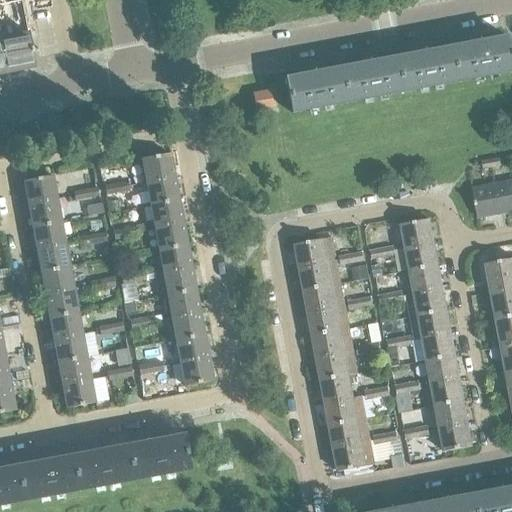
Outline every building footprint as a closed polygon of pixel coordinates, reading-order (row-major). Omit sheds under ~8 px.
[(6,3),(0,4),(0,21),(8,20),(9,20),(6,3)] [(29,32),(0,38),(7,72),(35,67),(34,59),(29,32)] [(451,47),(458,81),(511,71),(511,61),(507,36),(483,41),(483,38),(474,39),(475,42),(451,47)] [(458,81),(451,47),(428,51),(428,48),(419,49),(420,52),(396,57),(402,91),(458,81)] [(365,63),(341,67),(347,102),(402,91),(396,57),(373,61),(372,58),(368,59),(364,60),(365,63)] [(347,102),(341,67),(318,71),(317,68),(309,70),(310,73),(285,77),(292,112),(347,102)] [(270,92),(259,94),(253,95),(256,112),(273,108),(270,92)] [(37,119),(8,125),(13,149),(61,139),(55,111),(36,115),(37,119)] [(147,181),(174,176),(170,154),(143,159),(147,181)] [(501,167),(500,158),(491,159),(492,169),(501,167)] [(492,169),(491,159),(482,161),(484,170),(492,169)] [(29,203),(57,198),(52,176),(25,181),(29,203)] [(174,176),(147,181),(151,204),(178,199),(174,176)] [(131,191),(129,182),(117,183),(119,193),(131,191)] [(511,211),(511,182),(495,185),(500,214),(511,211)] [(119,193),(117,183),(106,185),(107,195),(119,193)] [(500,214),(495,185),(472,190),(478,218),(500,214)] [(99,196),(98,187),(86,189),(87,198),(99,196)] [(87,198),(86,189),(74,191),(75,200),(87,198)] [(61,221),(57,198),(29,203),(34,226),(61,221)] [(178,199),(151,204),(155,227),(183,222),(178,199)] [(118,201),(109,203),(107,204),(109,212),(119,210),(118,201)] [(103,203),(88,206),(89,215),(104,213),(103,203)] [(430,220),(403,226),(407,248),(434,243),(430,220)] [(61,221),(34,226),(38,249),(65,244),(61,221)] [(183,222),(155,227),(160,249),(187,244),(183,222)] [(137,226),(125,228),(127,238),(138,235),(138,231),(137,226)] [(127,238),(125,228),(113,231),(115,240),(127,238)] [(108,241),(106,232),(94,234),(95,243),(108,241)] [(95,243),(94,234),(81,236),(83,245),(95,243)] [(324,240),(297,246),(301,268),(339,261),(334,239),(324,240)] [(434,243),(407,248),(411,271),(438,266),(434,243)] [(65,244),(38,249),(42,271),(69,266),(65,244)] [(191,267),(187,244),(160,249),(164,272),(191,267)] [(395,246),(383,248),(385,258),(397,256),(395,246)] [(385,258),(383,248),(371,251),(372,260),(385,258)] [(364,262),(363,252),(351,254),(353,264),(364,262)] [(353,264),(351,254),(339,257),(341,266),(353,264)] [(511,259),(487,264),(492,292),(511,288),(511,259)] [(339,261),(301,268),(305,291),(343,284),(339,261)] [(69,266),(42,271),(46,294),(74,289),(69,266)] [(438,266),(411,271),(415,294),(443,288),(438,266)] [(191,267),(164,272),(168,295),(195,289),(191,267)] [(146,271),(134,273),(135,283),(147,281),(146,271)] [(135,283),(134,273),(121,276),(123,285),(127,284),(135,283)] [(116,286),(114,277),(102,279),(104,288),(116,286)] [(104,288),(102,279),(90,281),(92,291),(104,288)] [(130,303),(127,284),(123,285),(121,290),(124,304),(130,303)] [(343,284),(305,291),(309,314),(347,307),(343,284)] [(415,294),(407,295),(412,318),(447,311),(443,288),(415,294)] [(511,288),(492,292),(498,320),(511,317),(511,288)] [(74,289),(46,294),(51,317),(78,311),(74,289)] [(195,289),(168,295),(172,317),(200,312),(195,289)] [(403,291),(391,294),(393,303),(405,301),(403,291)] [(393,303),(391,294),(379,296),(381,305),(393,303)] [(373,307),(371,298),(359,300),(361,309),(373,307)] [(361,309),(359,300),(347,302),(349,311),(361,309)] [(347,307),(309,314),(314,336),(351,329),(347,307)] [(82,334),(78,311),(51,317),(55,339),(82,334)] [(447,311),(412,318),(416,340),(424,339),(451,334),(447,311)] [(200,312),(172,317),(177,340),(204,335),(200,312)] [(392,321),(389,312),(383,313),(385,323),(392,321)] [(153,316),(142,318),(143,328),(155,326),(153,316)] [(511,317),(498,320),(503,348),(511,346),(511,317)] [(143,328),(142,318),(130,321),(132,330),(143,328)] [(124,331),(123,322),(111,324),(113,333),(124,331)] [(113,333),(111,324),(99,326),(100,332),(101,336),(113,333)] [(381,338),(378,324),(377,324),(369,326),(372,344),(379,343),(381,338)] [(351,329),(314,336),(318,359),(356,352),(351,329)] [(82,334),(55,339),(59,362),(86,357),(82,334)] [(451,334),(424,339),(428,361),(455,356),(451,334)] [(204,335),(177,340),(181,363),(208,357),(204,335)] [(412,336),(400,339),(401,348),(414,346),(412,336)] [(401,348),(400,339),(387,341),(389,350),(401,348)] [(381,352),(379,343),(372,344),(368,345),(369,354),(381,352)] [(369,354),(368,345),(356,347),(357,356),(369,354)] [(511,374),(511,346),(503,348),(508,376),(511,374)] [(131,364),(128,349),(117,351),(120,366),(131,364)] [(356,352),(318,359),(322,381),(349,376),(360,374),(356,352)] [(4,355),(0,355),(0,384),(9,382),(4,355)] [(402,367),(400,355),(390,357),(392,368),(402,367)] [(455,356),(428,361),(432,384),(460,379),(455,356)] [(86,357),(59,362),(63,384),(91,379),(90,375),(86,357)] [(208,357),(181,363),(185,385),(212,380),(208,357)] [(162,361),(151,363),(152,373),(164,371),(162,361)] [(152,373),(151,363),(139,365),(141,375),(152,373)] [(133,377),(131,367),(119,369),(121,379),(133,377)] [(121,379),(119,369),(107,371),(108,377),(109,381),(121,379)] [(349,376),(322,381),(326,404),(354,399),(349,376)] [(91,379),(63,384),(67,407),(95,402),(91,380),(91,379)] [(432,384),(427,385),(431,408),(437,407),(464,402),(460,379),(432,384)] [(420,381),(408,383),(410,393),(422,391),(420,381)] [(9,382),(0,384),(0,412),(14,410),(9,382)] [(410,393),(408,383),(396,386),(398,395),(400,395),(409,393),(410,393)] [(390,397),(388,387),(376,390),(378,399),(390,397)] [(378,399),(376,390),(365,392),(366,401),(378,399)] [(354,399),(326,404),(331,427),(368,420),(364,397),(354,399)] [(408,400),(397,401),(400,414),(410,412),(408,400)] [(464,402),(437,407),(441,429),(468,424),(464,402)] [(368,420),(331,427),(335,449),(372,442),(368,420)] [(468,424),(441,429),(445,452),(473,447),(468,424)] [(429,426),(417,429),(418,438),(430,436),(429,426)] [(418,438),(417,429),(404,431),(406,440),(418,438)] [(398,442),(396,433),(384,435),(386,444),(398,442)] [(128,446),(134,480),(190,470),(183,435),(159,440),(159,437),(150,438),(151,441),(128,446)] [(386,444),(384,435),(373,437),(374,446),(386,444)] [(372,442),(335,449),(339,472),(346,471),(366,467),(374,466),(377,465),(372,442)] [(134,480),(128,446),(104,450),(104,447),(95,449),(96,452),(73,456),(79,491),(134,480)] [(41,462),(17,466),(24,501),(79,491),(73,456),(49,460),(48,457),(44,458),(40,459),(41,462)] [(405,468),(403,458),(392,460),(394,470),(405,468)] [(0,505),(24,501),(17,466),(0,469),(0,505)] [(375,474),(374,466),(366,467),(346,471),(348,479),(375,474)] [(511,511),(511,488),(510,485),(502,487),(503,490),(479,494),(482,511),(511,511)] [(482,511),(479,494),(456,499),(455,496),(447,497),(447,500),(424,505),(425,511),(482,511)]
